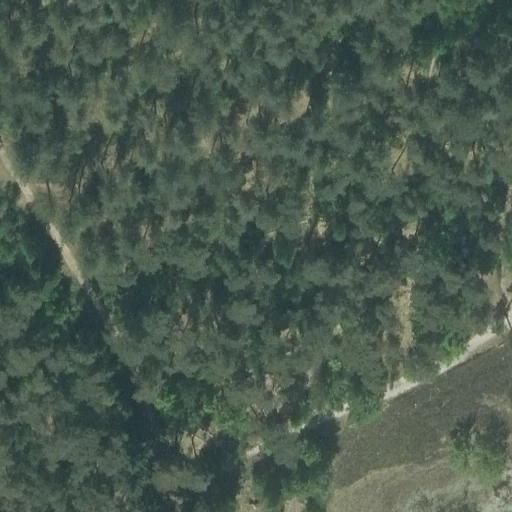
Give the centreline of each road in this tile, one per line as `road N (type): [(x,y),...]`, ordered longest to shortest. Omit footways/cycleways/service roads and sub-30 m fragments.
road 1 (track): [(175,502),(511,325)]
road 2 (track): [(175,502),(127,366),(23,178)]
